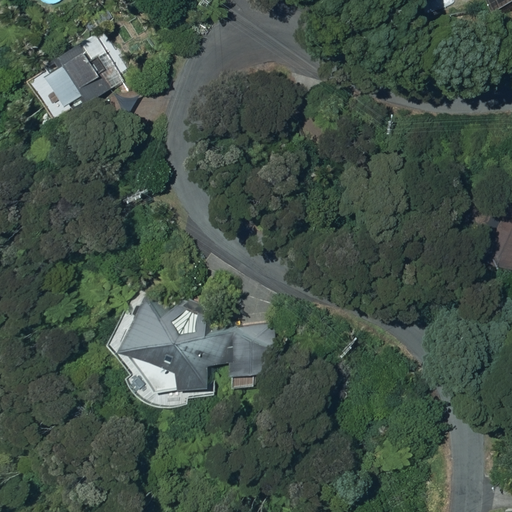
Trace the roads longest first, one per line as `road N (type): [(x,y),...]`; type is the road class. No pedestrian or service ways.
road 1 (residential): [(319,80),(265,100),(236,174),(241,233),(434,334),(464,387),(471,432),(466,511)]
road 2 (residential): [(511,92),(430,93),(319,80)]
